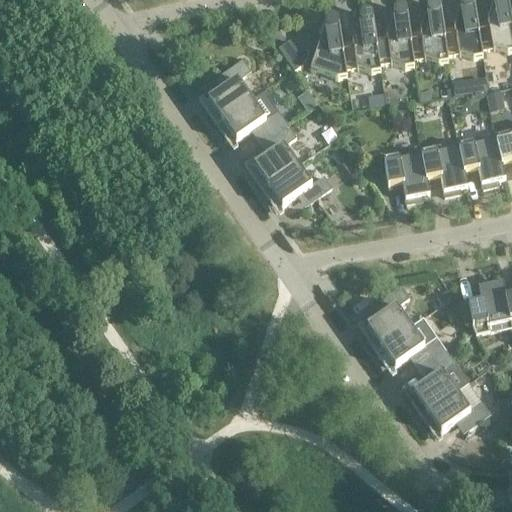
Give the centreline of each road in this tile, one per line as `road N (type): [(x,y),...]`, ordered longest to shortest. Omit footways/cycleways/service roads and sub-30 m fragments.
road 1 (residential): [(497,496),(443,482),(405,437),(296,265)]
road 2 (residential): [(296,265),(114,14)]
road 3 (residential): [(296,265),(511,226)]
